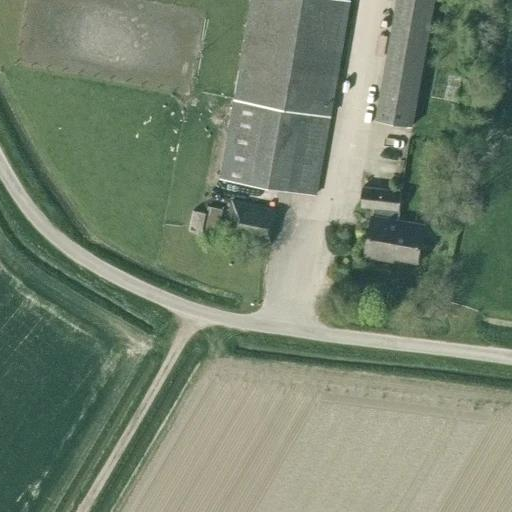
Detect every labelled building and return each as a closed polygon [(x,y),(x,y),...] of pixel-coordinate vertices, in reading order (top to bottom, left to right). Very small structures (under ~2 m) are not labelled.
[(248,0),(218,177),(314,193),(347,0),(248,0)] [(397,0),(376,120),(412,126),(433,0),(397,0)] [(424,225),(400,220),(405,192),(363,186),(360,207),(373,209),(372,215),(365,255),(388,259),(388,256),(418,261),(424,225)] [(223,236),(267,245),(274,208),(231,199),(223,236)] [(188,228),(200,231),(203,212),(192,210),(188,228)]
